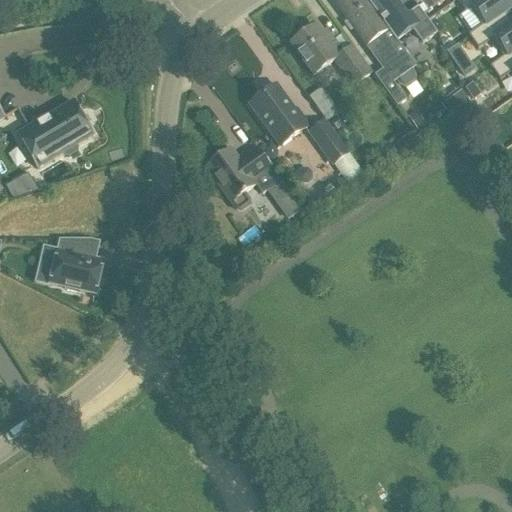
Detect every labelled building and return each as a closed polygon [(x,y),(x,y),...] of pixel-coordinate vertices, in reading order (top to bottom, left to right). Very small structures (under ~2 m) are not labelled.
[(365,0),(337,0),(334,3),(383,71),(375,77),(398,108),(406,102),(393,84),(396,82),(397,81),(400,87),(405,89),(416,82),(415,76),(411,71),(412,71),(415,68),(365,0)] [(365,0),(415,68),(396,41),(412,30),(422,45),(436,35),(418,9),(407,17),(394,0),(365,0)] [(417,0),(426,12),(439,3),(436,0),(417,0)] [(511,0),(457,0),(457,1),(466,13),(470,10),(482,28),(469,37),(469,38),(502,15),(508,11),(511,8),(511,0)] [(502,15),(469,38),(478,51),(491,42),(503,59),(490,68),(491,69),(511,54),(511,25),(510,27),(502,15)] [(316,28),(291,45),(314,77),(335,62),(353,87),(371,74),(352,48),(343,55),(328,35),(323,38),(316,28)] [(475,72),(459,49),(449,55),(466,78),(475,72)] [(511,54),(491,69),(500,82),(511,73),(511,54)] [(483,96),(475,84),(469,89),(477,100),(483,96)] [(277,87),(250,106),(280,148),(309,127),(300,115),(298,116),(277,87)] [(73,103),(17,137),(38,171),(63,156),(69,158),(77,153),(77,148),(93,138),(73,103)] [(416,114),(409,119),(418,132),(425,128),(416,114)] [(325,123),(309,134),(332,167),(334,166),(348,185),(363,174),(349,155),(325,123)] [(231,151),(206,169),(237,212),(241,213),(249,207),(250,203),(245,195),(257,186),(254,182),(271,170),(257,151),(240,163),(231,151)] [(300,171),(295,175),(295,181),(300,186),(306,186),(311,182),(311,175),(306,171),(300,171)] [(84,225),(104,225),(104,218),(108,218),(108,202),(104,202),(104,195),(94,195),(94,191),(70,191),(70,195),(56,195),(56,214),(10,214),(10,239),(71,239),(71,226),(74,226),(74,228),(84,228),(84,225)] [(99,274),(102,264),(93,262),(97,245),(84,242),(62,242),(59,254),(45,251),(38,283),(67,290),(66,292),(78,295),(79,292),(94,296),(96,288),(98,289),(102,275),(99,274)]
